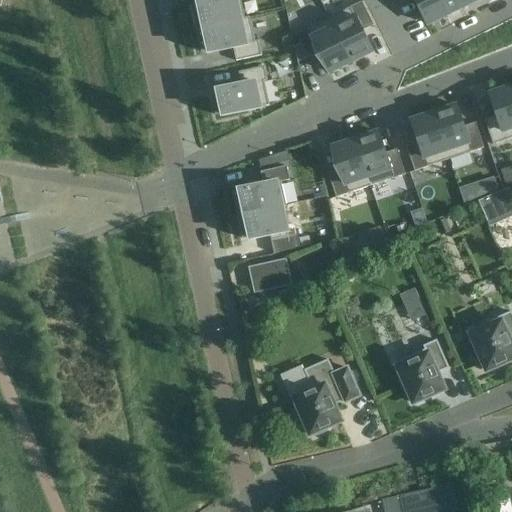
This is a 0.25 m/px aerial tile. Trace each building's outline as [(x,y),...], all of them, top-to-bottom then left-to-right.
[(197,30),(250,19),(250,18),(245,19),(240,0),(216,0),(198,4),(198,6),(195,6),(195,7),(192,8),(197,30)] [(447,16),(439,0),(414,0),(427,25),(430,24),(431,25),(432,25),(431,23),(447,16)] [(439,0),(447,16),(466,6),(467,7),(463,0),(439,0)] [(329,19),(351,63),(366,55),(367,57),(368,56),(367,55),(372,53),(362,32),(373,26),(362,3),(329,19)] [(250,19),(197,30),(202,53),(205,53),(209,52),(209,54),(233,49),(236,62),(262,57),(259,41),(255,42),(250,19)] [(351,63),(329,19),(296,35),(308,59),(319,53),(329,74),(334,71),(335,72),(336,72),(335,71),(351,63)] [(264,67),(239,73),(241,85),(217,91),(218,92),(214,93),(214,94),(211,94),(216,116),(219,115),(219,116),(222,115),(223,117),(269,107),(264,82),(268,81),(264,67)] [(511,139),(511,88),(511,87),(496,93),(495,91),(494,92),(494,93),(489,95),(497,117),(485,121),(493,146),(511,139)] [(449,161),(484,149),(476,124),(463,128),(456,106),(451,108),(451,106),(449,107),(450,108),(433,114),(449,161)] [(449,161),(433,114),(417,119),(417,118),(416,118),(416,120),(411,121),(418,143),(406,147),(415,172),(449,161)] [(355,140),(371,187),(406,175),(397,150),(385,154),(378,133),(373,134),(372,133),(371,133),(371,135),(355,140)] [(371,187),(355,140),(339,146),(338,144),(337,145),(337,146),(333,148),(340,170),(328,174),(336,199),(371,187)] [(287,152),(272,157),(274,165),(290,162),(287,152)] [(238,217),(286,206),(281,183),(290,181),(286,167),(261,173),(263,185),(239,191),(240,192),(236,193),(233,194),(238,217)] [(494,177),(459,189),(464,204),(498,190),(494,177)] [(505,190),(477,202),(489,227),(511,217),(511,198),(508,190),(505,190)] [(274,254),(300,249),(297,236),(288,238),(282,208),(287,207),(286,206),(238,217),(243,240),(246,239),(247,240),(250,239),(250,240),(270,236),(274,254)] [(451,232),(446,220),(436,225),(441,236),(451,232)] [(356,235),(339,241),(342,257),(361,250),(356,235)] [(292,286),(286,260),(249,268),(255,294),(259,293),(262,301),(287,290),(286,287),(292,286)] [(400,296),(408,315),(422,309),(414,290),(400,296)] [(511,341),(511,314),(511,313),(498,318),(500,322),(470,335),(486,372),(511,360),(511,345),(510,342),(511,341)] [(449,369),(437,341),(424,347),(425,351),(396,364),(413,404),(444,390),(437,374),(449,369)] [(334,375),(328,361),(305,371),(313,390),(294,399),(299,409),(293,412),(300,428),(306,425),(310,436),(313,434),(314,438),(327,432),(326,429),(341,422),(334,406),(345,401),(346,403),(360,397),(348,369),(334,375)] [(452,487),(401,498),(404,511),(442,511),(442,510),(456,506),(452,487)] [(499,511),(511,511),(507,490),(495,492),(499,511)]
